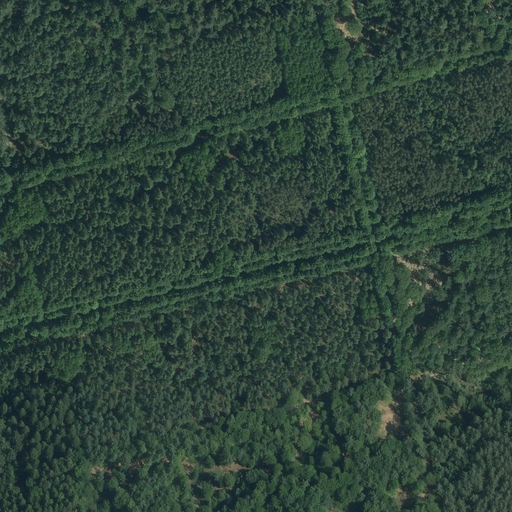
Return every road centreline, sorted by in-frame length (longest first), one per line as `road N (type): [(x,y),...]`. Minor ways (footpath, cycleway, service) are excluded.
road 1 (track): [(511,40),(0,178)]
road 2 (track): [(316,0),(428,465)]
road 3 (track): [(39,292),(0,94)]
road 4 (track): [(87,511),(48,333)]
